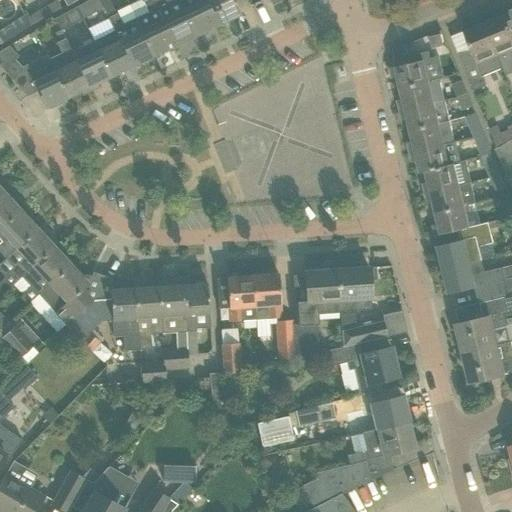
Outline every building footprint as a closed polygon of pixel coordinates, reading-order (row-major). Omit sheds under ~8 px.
[(57,0),(55,0),(24,19),(28,27),(62,7),(60,4),(57,0)] [(99,0),(88,0),(74,8),(80,21),(104,8),(99,0)] [(152,56),(174,46),(155,9),(156,8),(152,0),(141,0),(148,13),(134,19),(152,56)] [(195,35),(178,0),(173,0),(165,4),(163,0),(152,0),(156,8),(155,9),(174,46),(195,35)] [(178,0),(195,35),(217,25),(204,0),(178,0)] [(240,14),(233,0),(204,0),(217,25),(240,14)] [(55,19),(61,31),(80,21),(74,8),(55,19)] [(117,12),(106,18),(106,19),(130,67),(152,56),(134,19),(123,25),(117,12)] [(511,31),(505,14),(484,23),(503,68),(506,75),(511,72),(511,31)] [(0,39),(2,43),(28,27),(24,19),(23,16),(0,30),(0,39)] [(106,19),(86,28),(93,42),(91,42),(108,77),(130,67),(106,19)] [(503,68),(484,23),(463,31),(471,49),(459,54),(474,90),(487,85),(483,76),(503,68)] [(439,33),(428,36),(431,49),(443,46),(439,33)] [(63,58),(48,65),(64,99),(87,88),(69,53),(63,40),(56,43),(63,58)] [(87,88),(108,77),(91,42),(69,53),(87,88)] [(405,44),(394,48),(394,66),(411,62),(405,44)] [(44,108),(64,99),(48,65),(28,75),(15,59),(18,56),(9,46),(0,51),(0,66),(0,67),(26,95),(36,91),(44,108)] [(397,76),(399,88),(428,80),(439,78),(444,77),(439,55),(430,58),(428,51),(415,54),(416,61),(411,62),(394,66),(389,67),(391,78),(397,76)] [(428,80),(399,88),(402,99),(397,100),(399,110),(434,102),(445,99),(439,78),(428,80)] [(462,80),(452,84),(457,97),(467,93),(462,80)] [(463,111),(473,107),(467,93),(457,97),(463,111)] [(434,102),(399,110),(401,120),(407,118),(409,130),(439,123),(450,120),(445,99),(434,102)] [(474,137),(484,133),(475,113),(465,117),(474,137)] [(407,142),(409,152),(444,144),(454,141),(449,122),(450,121),(450,120),(439,123),(409,130),(412,141),(407,142)] [(511,126),(508,128),(509,130),(501,134),(498,126),(489,129),(496,146),(511,139),(511,126)] [(487,147),(489,147),(484,133),(474,137),(481,156),(491,154),(487,147)] [(511,139),(495,149),(511,154),(511,139)] [(417,160),(420,172),(454,163),(460,161),(456,141),(455,142),(454,141),(444,144),(409,152),(412,162),(417,160)] [(511,154),(495,149),(509,180),(511,178),(511,154)] [(454,163),(420,172),(425,171),(427,182),(422,183),(425,193),(471,182),(466,161),(460,162),(460,161),(454,163)] [(490,178),(500,173),(494,161),(485,165),(490,178)] [(496,191),(506,187),(500,173),(490,178),(496,191)] [(432,201),(435,212),(464,205),(476,203),(471,182),(425,193),(427,202),(432,201)] [(0,226),(19,209),(2,191),(0,192),(0,226)] [(435,212),(438,224),(432,225),(435,235),(458,229),(469,227),(464,205),(435,212)] [(36,227),(19,209),(0,226),(0,252),(4,256),(36,227)] [(488,222),(469,227),(458,229),(460,240),(437,245),(443,269),(469,263),(481,260),(478,247),(493,243),(491,234),(488,222)] [(36,228),(36,227),(4,256),(5,258),(6,257),(6,258),(0,263),(0,271),(5,277),(0,283),(0,295),(21,276),(20,275),(53,246),(46,239),(51,235),(41,224),(36,228)] [(70,264),(53,246),(20,275),(21,276),(30,286),(27,290),(28,291),(21,297),(27,303),(29,302),(70,264)] [(478,302),(480,302),(506,296),(511,294),(511,277),(506,279),(503,267),(499,269),(499,268),(484,272),(481,260),(469,263),(443,269),(449,294),(474,287),(478,302)] [(87,283),(70,264),(29,302),(56,332),(62,326),(64,328),(85,305),(89,298),(81,289),(87,283)] [(341,341),(341,347),(358,343),(358,342),(387,336),(383,320),(354,327),(354,312),(358,311),(358,309),(371,308),(368,267),(336,269),(339,313),(341,340),(341,341)] [(339,313),(336,269),(305,271),(306,291),(307,300),(294,301),(295,321),(290,321),(292,354),(318,352),(318,323),(317,315),(339,313)] [(278,274),(252,275),(254,304),(255,320),(281,318),(279,293),(278,274)] [(226,279),(216,280),(217,300),(218,308),(228,308),(229,321),(255,320),(254,304),(252,275),(226,277),(226,279)] [(206,282),(182,284),(186,332),(195,332),(195,329),(210,327),(208,302),(206,282)] [(182,284),(158,286),(161,317),(162,333),(176,333),(177,347),(162,348),(163,361),(163,371),(164,371),(188,369),(187,354),(186,335),(186,332),(182,284)] [(158,286),(134,288),(136,313),(139,350),(151,349),(150,334),(162,333),(161,317),(158,286)] [(136,313),(134,288),(109,289),(110,298),(90,300),(89,298),(85,305),(64,328),(91,353),(102,338),(92,330),(101,321),(112,320),(114,337),(122,336),(124,351),(139,350),(136,313)] [(511,294),(506,296),(480,302),(484,317),(456,324),(463,353),(496,345),(496,344),(511,341),(507,324),(511,322),(511,294)] [(278,359),(293,359),(292,354),(290,321),(275,323),(278,359)] [(0,328),(0,346),(8,354),(11,351),(18,358),(32,345),(31,344),(16,328),(15,326),(13,327),(12,328),(6,323),(0,328)] [(496,345),(463,353),(470,382),(511,371),(511,341),(511,342),(511,341),(496,344),(496,345)] [(222,344),(224,373),(241,372),(239,343),(222,344)] [(358,343),(341,347),(327,350),(330,366),(346,363),(348,370),(353,369),(360,395),(381,390),(379,380),(396,376),(389,347),(370,351),(361,354),(358,343)] [(165,382),(164,371),(163,371),(163,361),(141,362),(142,384),(165,382)] [(25,365),(12,377),(22,387),(24,389),(36,377),(25,365)] [(226,408),(223,373),(208,374),(209,377),(210,387),(211,400),(219,409),(226,408)] [(199,389),(208,388),(207,377),(198,378),(199,389)] [(0,459),(2,456),(7,459),(19,440),(0,426),(0,419),(12,407),(0,394),(0,459)] [(371,405),(344,412),(349,435),(361,432),(377,428),(407,422),(401,396),(382,400),(371,403),(371,405)] [(331,403),(295,411),(299,427),(335,418),(331,403)] [(141,418),(132,412),(125,425),(134,430),(141,418)] [(219,414),(210,422),(224,438),(234,430),(219,414)] [(377,428),(361,432),(366,451),(368,458),(414,447),(407,422),(377,428)] [(5,473),(0,481),(0,511),(1,511),(35,511),(45,496),(30,487),(32,482),(21,475),(26,468),(13,461),(6,474),(5,473)] [(325,470),(332,499),(342,494),(341,493),(369,480),(364,462),(325,470)] [(162,469),(162,481),(193,482),(193,470),(162,469)] [(302,511),(307,511),(332,499),(325,470),(316,472),(318,478),(302,486),(308,496),(293,502),(302,511)] [(71,471),(50,505),(61,511),(65,511),(84,479),(79,476),(71,471)] [(70,510),(73,511),(119,511),(125,501),(100,487),(103,482),(96,478),(92,483),(87,480),(70,510)] [(142,504),(137,511),(170,511),(177,504),(169,500),(154,489),(143,505),(142,504)] [(354,511),(342,494),(332,499),(307,511),(354,511)] [(286,499),(275,509),(277,511),(288,511),(294,507),(286,499)]
